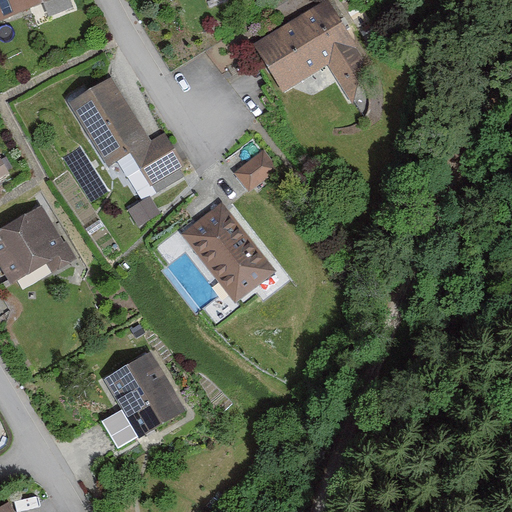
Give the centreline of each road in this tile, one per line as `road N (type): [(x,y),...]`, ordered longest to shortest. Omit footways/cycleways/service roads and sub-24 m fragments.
road 1 (track): [(327,511),(393,310),(511,32)]
road 2 (residential): [(121,0),(207,154)]
road 3 (residential): [(0,376),(84,511)]
